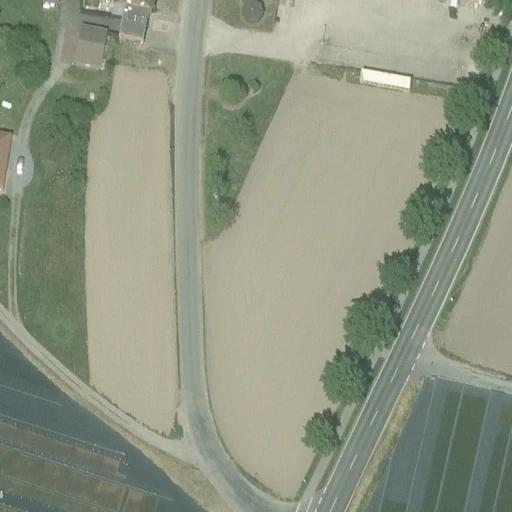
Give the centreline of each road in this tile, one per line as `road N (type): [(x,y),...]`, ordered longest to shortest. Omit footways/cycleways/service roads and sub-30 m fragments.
road 1 (unclassified): [(198,0),(179,149),(191,402),(208,456),(255,511)]
road 2 (secondary): [(331,511),(440,286),(511,95)]
